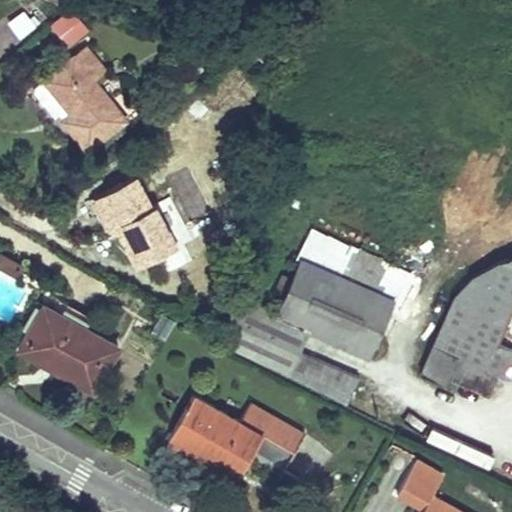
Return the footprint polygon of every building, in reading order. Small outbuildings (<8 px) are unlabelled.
[(87,2),(83,12),(94,17),(98,8),(87,2)] [(85,29),(68,8),(49,25),(66,45),(85,29)] [(86,150),(125,119),(94,80),(106,71),(86,45),(44,78),(45,79),(67,108),(70,106),(74,111),(64,119),(63,120),(86,150)] [(67,108),(45,79),(36,87),(35,92),(56,117),(59,114),(64,119),(74,111),(70,106),(67,108)] [(150,207),(134,176),(94,196),(111,228),(115,226),(122,222),(144,265),(176,248),(154,204),(150,207)] [(111,228),(94,196),(89,199),(106,231),(111,228)] [(144,265),(122,222),(115,226),(137,269),(144,265)] [(404,271),(311,230),(299,258),(298,258),(290,276),(283,274),(276,290),(284,293),(275,313),(234,295),(225,344),(287,373),(347,403),(359,377),(299,350),(309,328),(369,354),(392,300),(392,299),(404,271)] [(0,254),(0,266),(15,275),(21,265),(0,254)] [(498,342),(511,308),(511,256),(496,261),(472,275),(455,294),(421,373),(445,384),(449,374),(458,355),(487,368),(498,342)] [(67,303),(61,314),(86,328),(92,317),(67,303)] [(61,314),(43,304),(24,339),(57,358),(59,355),(66,359),(59,372),(93,391),(117,345),(86,328),(61,314)] [(175,320),(162,313),(150,333),(164,341),(175,320)] [(57,358),(24,339),(18,349),(59,372),(66,359),(59,355),(57,358)] [(511,359),(511,348),(498,342),(487,368),(458,355),(449,374),(489,391),(498,371),(505,375),(511,359)] [(193,394),(167,440),(205,462),(210,453),(240,471),(262,434),(193,394)] [(236,479),(240,471),(210,453),(205,462),(236,479)] [(461,511),(431,495),(442,475),(415,459),(396,492),(422,507),(419,511),(461,511)]
